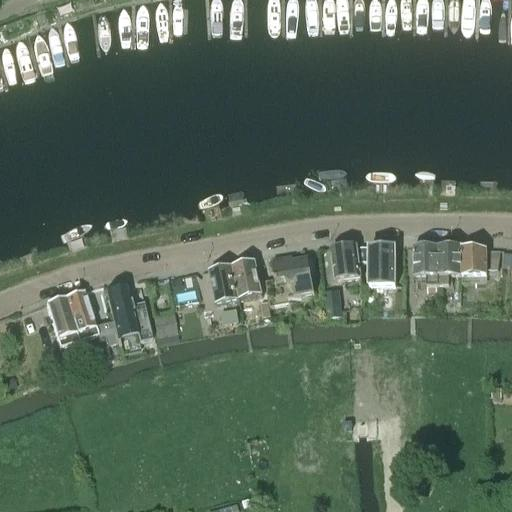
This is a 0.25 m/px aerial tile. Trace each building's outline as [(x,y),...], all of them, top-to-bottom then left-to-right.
[(357,249),(331,252),(335,286),(361,283),(359,268),(357,252),(357,249)] [(439,249),(413,250),(414,280),(427,280),(427,287),(439,287),(439,249)] [(462,249),(439,249),(439,287),(450,287),(450,278),(463,278),(462,250),(462,249)] [(371,290),(371,297),(395,297),(394,290),(396,290),(395,250),(369,250),(369,251),(369,267),(369,290),(371,290)] [(486,252),(462,250),(463,278),(487,277),(487,272),(486,252)] [(369,251),(357,252),(359,268),(369,267),(369,251)] [(500,254),(486,252),(487,272),(498,273),(500,254)] [(314,296),(308,261),(292,264),(292,260),(272,264),(276,286),(266,288),(270,311),(300,306),(299,299),(314,296)] [(263,298),(256,265),(232,270),(239,303),(263,298)] [(239,303),(232,270),(209,274),(216,308),(239,303)] [(145,319),(143,309),(132,312),(127,291),(106,296),(116,343),(137,338),(139,347),(151,344),(145,319)] [(342,320),(339,293),(325,294),(329,321),(342,320)] [(83,295),(64,301),(77,345),(78,344),(79,348),(84,346),(83,343),(100,339),(103,349),(115,346),(110,325),(93,330),(83,295)] [(64,301),(46,306),(60,350),(77,345),(64,301)] [(155,341),(176,338),(174,319),(153,322),(155,341)]
